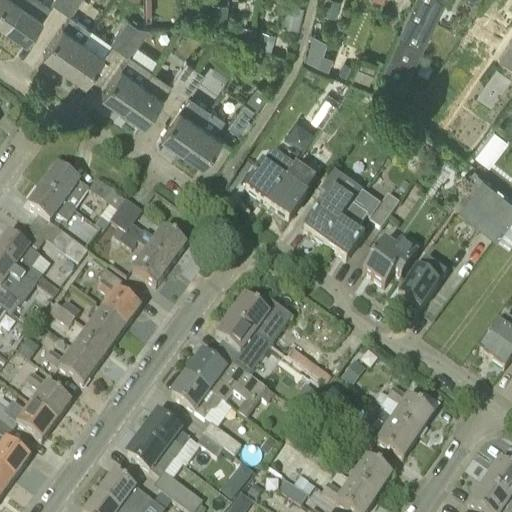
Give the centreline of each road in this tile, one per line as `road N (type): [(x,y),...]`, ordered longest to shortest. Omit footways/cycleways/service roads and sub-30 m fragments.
road 1 (residential): [(38,511),(241,243)]
road 2 (residential): [(491,400),(414,344),(394,350),(342,317),(336,293),(287,255),(241,243)]
road 3 (residential): [(241,243),(132,145),(116,147),(50,108)]
road 4 (residential): [(418,511),(491,400)]
